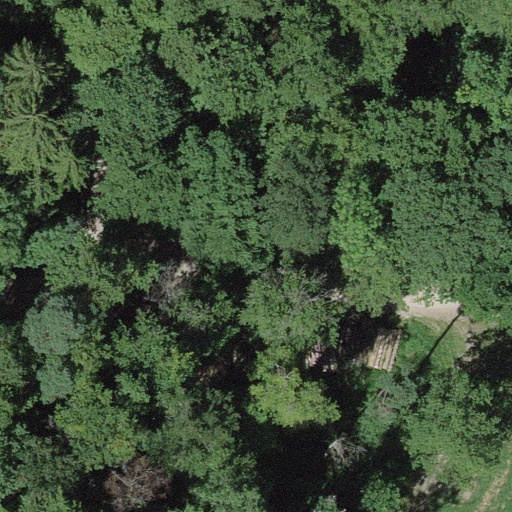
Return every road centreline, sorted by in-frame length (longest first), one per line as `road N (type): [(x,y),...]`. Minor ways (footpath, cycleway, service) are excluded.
road 1 (track): [(0,292),(128,275),(284,293),(511,303)]
road 2 (track): [(105,0),(75,70),(73,116),(128,275)]
road 3 (track): [(406,511),(477,394),(509,304)]
